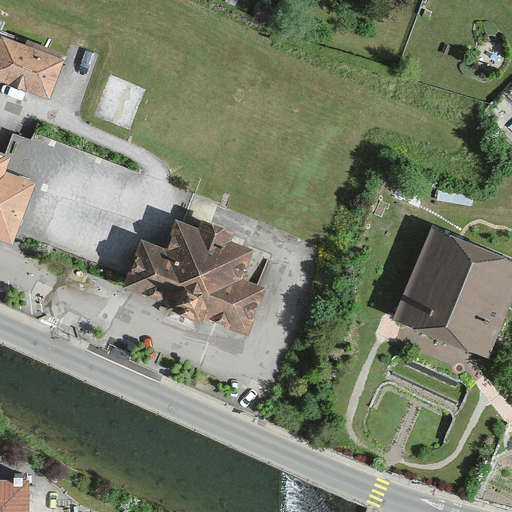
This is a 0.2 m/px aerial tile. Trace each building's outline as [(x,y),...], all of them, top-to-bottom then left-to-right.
[(7,26),(0,23),(0,82),(50,102),(66,60),(28,46),(26,50),(1,40),(7,26)] [(0,242),(15,248),(37,187),(6,176),(11,163),(0,159),(0,242)] [(235,240),(204,228),(201,236),(177,227),(167,254),(145,245),(126,293),(173,311),(170,319),(204,331),(206,326),(250,343),(268,296),(244,287),(255,257),(232,248),(235,240)] [(511,262),(435,230),(397,320),(485,356),(511,290),(511,262)] [(0,487),(0,511),(31,511),(31,488),(0,487)]
